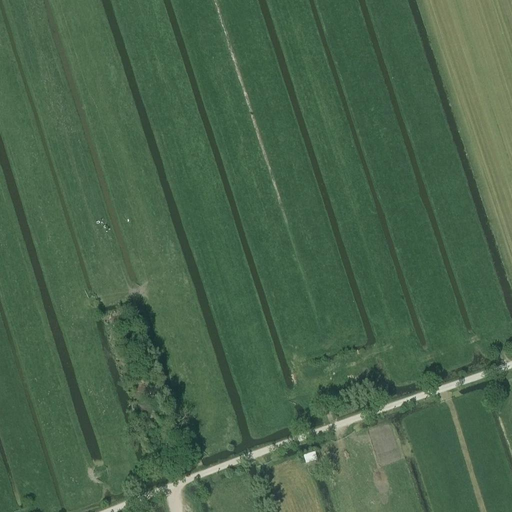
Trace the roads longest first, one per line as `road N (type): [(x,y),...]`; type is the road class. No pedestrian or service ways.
road 1 (track): [(112,511),(511,366)]
road 2 (track): [(326,115),(350,237),(386,350),(326,374),(334,429)]
road 3 (track): [(386,350),(417,365),(492,336),(505,369)]
